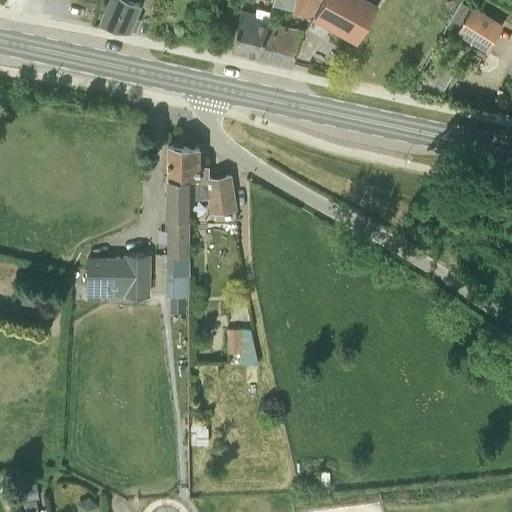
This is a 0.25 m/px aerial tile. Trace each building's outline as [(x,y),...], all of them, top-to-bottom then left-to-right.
[(135,28),(140,17),(136,16),(141,3),(134,0),(108,0),(100,21),(135,28)] [(293,9),(295,0),(272,0),(272,3),(293,9)] [(296,0),(294,9),(310,13),(317,0),(296,0)] [(321,0),(313,14),(315,15),(316,12),(336,24),(335,26),(357,39),(377,4),(376,3),(374,5),(364,0),(321,0)] [(449,23),(458,28),(470,8),(461,3),(449,23)] [(231,47),(260,55),(268,20),(269,21),(271,11),(256,7),(255,12),(241,9),(231,47)] [(485,47),(488,41),(499,24),(471,7),(470,8),(458,28),(457,30),(485,47)] [(268,20),(260,55),(293,63),(300,29),(269,21),(268,20)] [(230,175),(209,178),(209,164),(199,164),(199,147),(168,144),(168,177),(189,177),(189,196),(208,196),(211,212),(235,209),(230,175)] [(189,296),(189,275),(189,255),(188,255),(189,215),(186,215),(187,196),(189,196),(189,177),(168,177),(167,295),(189,296)] [(124,256),(87,255),(86,290),(101,291),(101,293),(148,294),(148,254),(124,254),(124,256)] [(241,328),(227,328),(227,353),(241,353),(241,328)] [(34,482),(18,484),(20,500),(23,500),(23,511),(36,511),(35,499),(35,498),(34,482)]
